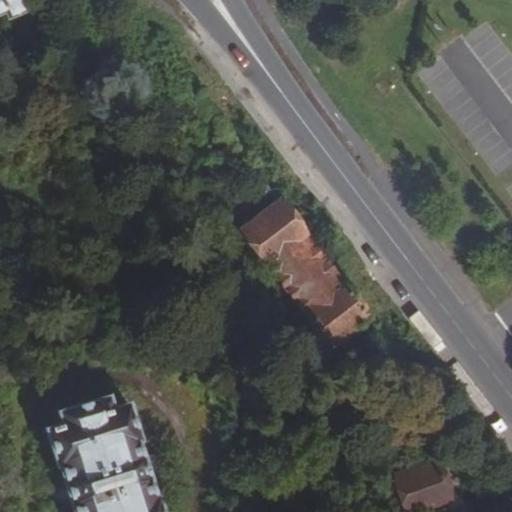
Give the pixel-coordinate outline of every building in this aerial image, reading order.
[(15,0),(10,0),(0,4),(0,30),(10,27),(13,32),(26,25),(15,0)] [(219,130),(211,137),(218,149),(213,152),(235,182),(242,178),(251,190),(261,184),(219,130)] [(374,333),(285,216),(248,244),(341,368),(352,360),(348,354),(374,333)] [(112,409),(59,426),(63,438),(44,445),(57,482),(40,489),(48,511),(168,511),(167,507),(162,509),(143,453),(147,452),(135,414),(116,419),(112,409)] [(452,511),(442,480),(399,493),(404,511),(452,511)]
